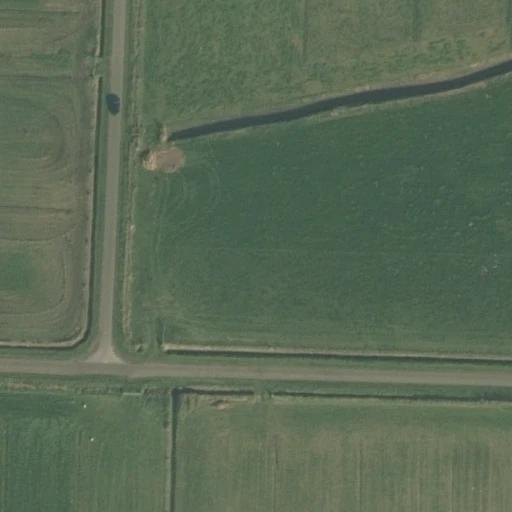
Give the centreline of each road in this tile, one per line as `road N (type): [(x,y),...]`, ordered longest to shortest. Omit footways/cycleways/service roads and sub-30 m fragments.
road 1 (unclassified): [(511,390),(110,378)]
road 2 (unclassified): [(110,378),(128,0)]
